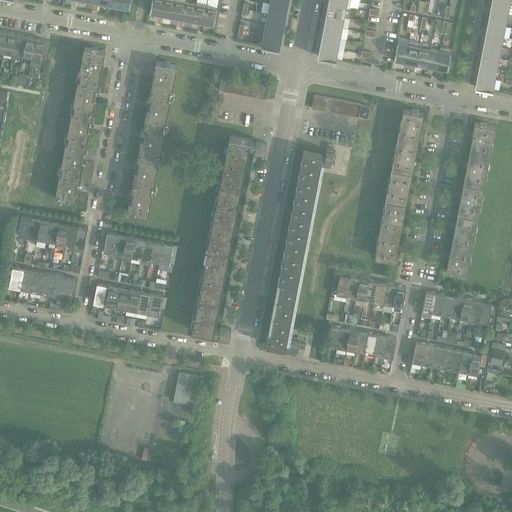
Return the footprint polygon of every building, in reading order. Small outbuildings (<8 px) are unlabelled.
[(120,0),(119,7),(129,9),(130,9),(131,0),(120,0)] [(152,0),(150,13),(151,13),(161,15),(163,0),(152,0)] [(174,0),(163,0),(161,15),(171,17),(174,0)] [(185,1),(177,0),(174,0),(171,17),(182,19),(185,1)] [(196,4),(185,1),(182,19),(193,21),(196,4)] [(507,16),(509,5),(492,2),(490,12),(507,16)] [(285,17),(287,6),(270,3),(268,14),(285,17)] [(344,17),(346,7),(328,3),(326,14),(344,17)] [(207,6),(196,4),(193,21),(204,23),(207,6)] [(204,23),(213,25),(214,25),(218,7),(216,7),(207,6),(204,23)] [(505,26),(507,16),(490,12),(488,23),(505,26)] [(283,28),(285,17),(268,14),(266,25),(283,28)] [(342,28),(344,17),(326,14),(324,24),(342,28)] [(503,37),(505,26),(488,23),(486,34),(503,37)] [(340,38),(342,28),(324,24),(322,35),(340,38)] [(281,39),(283,28),(266,25),(264,35),(281,39)] [(17,34),(8,33),(4,52),(13,54),(17,34)] [(26,36),(17,34),(13,54),(22,56),(26,36)] [(501,48),(503,37),(486,34),(484,44),(501,48)] [(262,44),(261,46),(279,49),(280,48),(279,48),(281,39),(264,35),(262,44)] [(338,49),(340,38),(322,35),(320,46),(338,49)] [(35,38),(26,36),(22,56),(31,57),(35,38)] [(42,58),(45,46),(46,40),(35,38),(31,57),(42,60),(42,58)] [(416,64),(420,43),(409,41),(408,45),(405,62),(416,64)] [(405,62),(408,45),(399,43),(399,42),(397,42),(394,60),(405,62)] [(426,66),(430,49),(431,45),(420,43),(416,64),(426,66)] [(499,58),(501,48),(484,44),(482,55),(499,58)] [(336,60),(338,49),(320,46),(318,57),(336,60)] [(85,47),(80,71),(82,72),(81,76),(100,80),(106,51),(85,47)] [(448,70),(452,49),(441,47),(440,51),(437,68),(448,70)] [(437,68),(440,51),(430,49),(426,66),(437,68)] [(497,69),(499,58),(482,55),(480,65),(497,69)] [(178,65),(157,61),(156,61),(151,90),(170,94),(171,89),(173,89),(178,65)] [(495,79),(497,69),(480,65),(478,76),(495,79)] [(3,71),(2,80),(8,81),(10,73),(3,71)] [(78,80),(74,102),(76,103),(75,107),(94,111),(97,98),(95,97),(97,87),(99,87),(100,80),(81,76),(80,80),(78,80)] [(493,90),(495,79),(478,76),(476,86),(475,86),(475,87),(493,90)] [(219,90),(225,91),(228,78),(221,77),(219,90)] [(234,79),(228,78),(225,91),(231,92),(234,79)] [(239,80),(234,79),(231,92),(237,93),(239,80)] [(245,81),(239,80),(237,93),(243,94),(245,81)] [(251,82),(245,81),(243,94),(249,96),(251,82)] [(257,83),(251,82),(249,96),(255,97),(257,83)] [(263,85),(257,83),(255,97),(260,98),(263,85)] [(269,86),(263,85),(260,98),(267,99),(269,86)] [(152,97),(151,103),(150,108),(148,107),(145,121),(164,124),(165,120),(167,120),(171,98),(169,97),(170,94),(151,90),(150,97),(152,97)] [(314,95),(312,108),(317,109),(320,96),(314,95)] [(326,97),(320,96),(317,109),(324,110),(326,97)] [(332,98),(326,97),(324,110),(329,111),(332,98)] [(338,99),(332,98),(329,111),(335,112),(338,99)] [(344,100),(338,99),(335,112),(341,113),(344,100)] [(350,101),(344,100),(341,113),(347,114),(350,101)] [(355,102),(350,101),(347,114),(353,116),(355,102)] [(362,104),(355,102),(353,116),(359,117),(359,116),(362,104)] [(370,106),(362,104),(359,116),(368,118),(370,106)] [(72,111),(68,133),(70,134),(69,138),(88,142),(91,129),(89,128),(90,123),(91,118),(93,118),(94,111),(75,107),(74,111),(72,111)] [(403,109),(398,138),(417,142),(420,128),(421,128),(424,113),(403,109)] [(146,129),(145,134),(144,139),(142,138),(139,151),(158,155),(159,151),(161,152),(165,129),(163,128),(164,124),(145,121),(144,128),(146,129)] [(475,123),(473,132),(472,138),(473,138),(470,152),(489,156),(495,127),(475,123)] [(230,136),(228,143),(193,329),(214,333),(215,331),(219,332),(219,334),(230,336),(231,329),(220,327),(220,329),(215,328),(250,145),(255,146),(255,148),(266,150),(267,143),(256,141),(256,143),(251,142),(251,140),(230,136)] [(66,142),(62,164),(64,165),(63,169),(82,173),(85,160),(83,159),(85,149),(87,149),(88,142),(69,138),(68,142),(66,142)] [(398,138),(392,168),(412,171),(414,158),(415,159),(416,153),(415,153),(417,142),(398,138)] [(140,160),(139,165),(138,170),(136,169),(133,183),(152,186),(153,182),(155,183),(159,160),(157,160),(158,155),(139,151),(138,159),(140,160)] [(286,345),(298,348),(299,342),(287,339),(322,160),(331,162),(333,152),(326,151),(325,157),(323,156),(323,154),(303,151),(266,343),(286,347),(286,345)] [(468,163),(467,163),(466,168),(467,169),(464,182),(484,185),(489,156),(470,152),(468,163)] [(392,168),(386,198),(406,201),(408,189),(409,189),(410,184),(409,184),(412,171),(392,168)] [(56,197),(63,199),(77,201),(79,191),(76,190),(78,180),(81,180),(82,173),(63,169),(62,173),(60,173),(56,197)] [(462,194),(461,194),(460,199),(461,199),(459,211),(478,215),(484,185),(464,182),(462,194)] [(134,191),(133,196),(132,201),(130,201),(128,211),(149,215),(153,191),(151,191),(152,186),(133,183),(132,190),(134,191)] [(386,198),(381,227),(400,231),(402,220),(403,220),(404,214),(403,214),(406,201),(386,198)] [(456,225),(455,224),(454,230),(455,230),(453,241),(472,244),(478,215),(459,211),(456,225)] [(31,217),(22,215),(18,235),(27,237),(31,217)] [(41,219),(31,217),(27,237),(37,238),(41,219)] [(50,221),(41,219),(37,238),(47,240),(50,221)] [(60,222),(50,221),(47,240),(56,242),(60,222)] [(69,224),(60,222),(56,242),(65,244),(69,224)] [(74,246),(78,226),(69,224),(65,244),(74,246)] [(88,228),(78,226),(74,246),(84,248),(88,228)] [(397,245),(400,231),(381,227),(375,256),(395,260),(398,245),(397,245)] [(107,232),(104,250),(104,251),(113,253),(117,233),(107,232)] [(126,235),(117,233),(113,253),(122,255),(126,235)] [(130,261),(131,257),(135,237),(126,235),(122,255),(121,260),(130,261)] [(141,258),(144,239),(135,237),(131,257),(141,258)] [(154,240),(144,239),(141,258),(150,260),(154,240)] [(163,242),(154,240),(150,260),(159,262),(163,242)] [(467,274),(472,244),(453,241),(450,255),(449,255),(446,270),(467,274)] [(170,264),(173,245),(173,244),(163,242),(159,262),(170,264)] [(178,246),(173,245),(170,264),(174,265),(178,246)] [(20,288),(24,268),(13,266),(11,279),(9,286),(20,288)] [(35,271),(24,268),(20,288),(31,290),(35,271)] [(45,273),(35,271),(31,290),(41,292),(45,273)] [(99,271),(98,277),(108,279),(109,272),(99,271)] [(55,275),(45,273),(41,292),(52,294),(55,275)] [(350,276),(341,274),(337,294),(346,295),(350,276)] [(66,277),(55,275),(52,294),(63,296),(66,277)] [(360,278),(350,276),(346,295),(356,297),(360,278)] [(78,279),(66,277),(63,296),(74,299),(78,279)] [(370,280),(360,278),(356,297),(366,299),(370,280)] [(379,281),(370,280),(366,299),(375,301),(379,281)] [(388,283),(379,281),(375,301),(384,303),(388,283)] [(97,283),(94,302),(105,304),(109,285),(97,283)] [(397,285),(388,283),(384,303),(393,305),(397,285)] [(119,287),(109,285),(105,304),(115,306),(119,287)] [(407,287),(397,285),(393,305),(403,306),(407,287)] [(130,289),(119,287),(115,306),(126,309),(130,289)] [(140,291),(130,289),(126,309),(136,311),(140,291)] [(151,293),(140,291),(136,311),(147,313),(151,293)] [(426,291),(421,316),(430,317),(431,312),(435,292),(426,291)] [(445,294),(435,292),(431,312),(441,314),(445,294)] [(160,307),(162,296),(162,295),(151,293),(147,313),(158,315),(160,307)] [(454,296),(445,294),(441,314),(450,316),(454,296)] [(463,298),(454,296),(450,316),(459,317),(463,298)] [(472,300),(463,298),(459,317),(469,319),(472,300)] [(482,301),(472,300),(469,319),(479,321),(482,301)] [(492,303),(482,301),(479,321),(488,323),(492,303)] [(381,321),(379,329),(388,330),(390,323),(381,321)] [(390,323),(388,330),(398,332),(399,325),(390,323)] [(340,327),(331,325),(327,345),(336,347),(340,327)] [(350,329),(340,327),(336,347),(346,349),(350,329)] [(360,331),(350,329),(346,349),(356,350),(360,331)] [(369,332),(360,331),(356,350),(365,352),(369,332)] [(378,334),(369,332),(365,352),(374,354),(378,334)] [(387,336),(378,334),(374,354),(384,356),(387,336)] [(397,338),(387,336),(384,356),(393,358),(397,338)] [(416,342),(413,361),(412,361),(422,363),(425,343),(416,342)] [(435,345),(425,343),(422,363),(431,365),(435,345)] [(444,347),(435,345),(431,365),(440,367),(444,347)] [(453,349),(444,347),(440,367),(449,369),(453,349)] [(463,351),(453,349),(449,369),(459,370),(463,351)] [(472,353),(463,351),(459,370),(469,372),(472,353)] [(484,366),(486,356),(482,355),(482,354),(472,353),(469,372),(478,374),(480,365),(484,366)] [(179,371),(178,378),(174,400),(193,404),(199,375),(179,371)]
